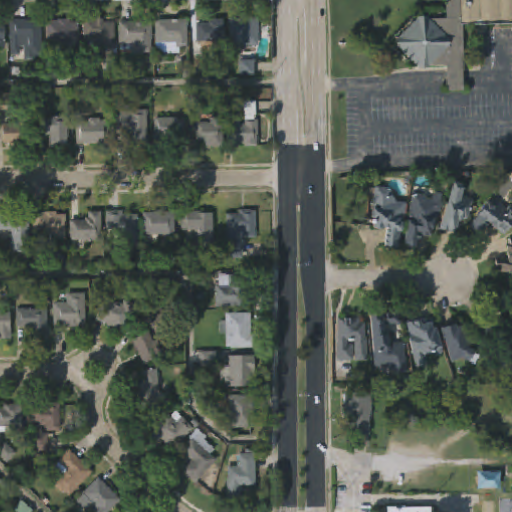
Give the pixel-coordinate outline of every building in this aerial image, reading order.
[(511,0),(511,26),(465,26),(466,76),(466,92),(449,93),(449,76),(448,67),(432,68),(428,71),(421,69),(400,49),(400,39),(421,19),(449,20),(448,0),(511,0)] [(142,17),(142,20),(148,20),(148,52),(130,52),(130,41),(116,42),(116,20),(130,19),(130,17),(142,17)] [(224,18),(223,45),(213,45),(213,41),(196,41),(197,22),(209,22),(209,18),(224,18)] [(255,46),(254,52),(227,50),(227,18),(257,18),(256,46),(255,46)] [(157,53),(156,19),(188,19),(189,45),(179,45),(179,52),(157,53)] [(70,20),(70,23),(80,23),(80,49),(68,49),(68,45),(48,44),(48,28),(46,28),(46,21),(70,20)] [(100,20),(100,24),(116,24),(115,57),(107,57),(107,60),(96,60),(97,40),(83,38),(83,20),(100,20)] [(33,21),(33,22),(43,22),(43,61),(25,61),(25,47),(21,47),(21,56),(11,56),(11,21),(33,21)] [(241,94),(241,100),(254,100),(254,116),(252,115),(252,120),(255,120),(254,144),(226,143),(226,94),(241,94)] [(125,97),(125,106),(134,106),(134,110),(148,110),(148,146),(130,146),(130,130),(116,130),(116,97),(125,97)] [(195,142),(194,121),(209,121),(209,116),(222,115),(222,145),(205,145),(205,142),(195,142)] [(68,116),(68,147),(51,147),(51,134),(37,134),(37,116),(68,116)] [(185,117),(184,147),(172,147),(172,139),(152,139),(153,117),(185,117)] [(101,118),(101,121),(107,121),(107,143),(77,143),(77,120),(90,120),(90,118),(101,118)] [(5,142),(3,142),(4,123),(31,124),(30,143),(5,142)] [(469,200),(462,221),(456,219),(452,233),(436,230),(451,182),(459,184),(461,188),(458,197),(469,200)] [(383,187),(391,188),(390,193),(396,200),(406,202),(398,247),(384,245),(388,226),(385,225),(385,227),(373,225),(375,217),(371,216),(373,206),(371,206),(373,193),(368,192),(369,187),(374,188),(374,185),(383,187)] [(440,195),(440,200),(441,201),(439,213),(437,212),(433,236),(421,234),(420,239),(418,238),(416,248),(401,246),(410,193),(423,195),(425,199),(429,199),(431,193),(440,195)] [(499,205),(503,209),(506,205),(508,207),(510,205),(511,206),(511,223),(502,236),(487,224),(477,236),(466,227),(489,197),(499,205)] [(202,211),(202,213),(214,213),(213,246),(206,246),(206,251),(196,251),(196,230),(181,230),(182,210),(202,211)] [(256,210),(256,239),(242,239),(242,232),(238,232),(238,240),(244,240),(244,257),(228,257),(228,214),(241,214),(241,210),(256,210)] [(57,211),(57,214),(67,214),(67,239),(55,239),(55,236),(34,236),(34,213),(57,211)] [(77,240),(71,240),(71,220),(85,220),(85,217),(89,217),(89,211),(103,211),(103,240),(77,240)] [(123,211),(123,215),(139,215),(139,248),(120,248),(120,230),(107,230),(107,211),(123,211)] [(0,212),(21,212),(21,213),(30,213),(30,248),(23,248),(23,253),(12,253),(12,230),(0,230),(0,212)] [(175,212),(176,239),(164,239),(164,234),(144,234),(144,212),(175,212)] [(511,273),(490,274),(490,260),(505,260),(506,239),(511,239),(511,235),(511,234),(511,273)] [(249,275),(249,285),(253,285),(252,296),(255,296),(255,307),(216,306),(216,285),(223,285),(223,275),(249,275)] [(115,301),(124,305),(125,301),(136,305),(125,332),(96,319),(106,292),(117,297),(115,301)] [(80,324),(80,328),(68,328),(68,325),(53,325),(54,303),(67,303),(67,293),(86,294),(86,324),(80,324)] [(165,316),(159,307),(148,315),(155,324),(165,316)] [(48,309),(48,340),(30,340),(30,327),(17,327),(16,309),(48,309)] [(401,309),(402,323),(388,324),(389,330),(392,333),(393,343),(407,342),(410,372),(393,374),(393,369),(391,369),(390,366),(375,367),(374,351),(376,351),(373,312),(391,312),(391,310),(401,309)] [(0,311),(10,312),(10,341),(0,341),(0,311)] [(252,315),(251,335),(256,335),(256,348),(226,348),(226,335),(220,335),(220,321),(226,321),(227,313),(252,314),(252,315)] [(361,317),(361,323),(367,323),(367,337),(368,337),(369,361),(356,361),(356,341),(348,341),(348,345),(354,345),(354,360),(339,360),(338,317),(361,317)] [(431,319),(434,329),(436,328),(442,348),(440,349),(441,351),(423,356),(426,366),(415,369),(410,351),(411,350),(404,323),(412,321),(412,322),(431,319)] [(485,332),(495,343),(499,339),(503,343),(511,334),(511,370),(511,372),(489,350),(491,348),(475,332),(485,322),(489,326),(485,332)] [(454,328),(460,326),(464,338),(467,340),(469,350),(473,352),(467,363),(460,359),(448,363),(438,329),(453,325),(454,328)] [(149,330),(149,331),(152,330),(153,333),(158,330),(161,338),(166,335),(173,349),(145,364),(132,338),(149,330)] [(216,366),(200,366),(200,351),(227,352),(226,362),(216,362),(216,366)] [(254,369),(254,388),(225,387),(225,377),(221,377),(221,367),(229,367),(229,356),(256,356),(256,369),(254,369)] [(158,369),(160,394),(170,393),(170,406),(165,406),(165,409),(137,411),(136,397),(140,397),(139,392),(142,392),(143,370),(158,369)] [(352,392),(352,394),(373,393),(373,417),(371,417),(371,436),(355,436),(354,418),(348,418),(348,409),(345,409),(345,392),(352,392)] [(255,409),(255,427),(230,427),(230,419),(228,419),(228,408),(230,408),(230,396),(255,396),(255,409)] [(23,404),(23,431),(10,431),(10,427),(0,427),(0,408),(3,408),(3,405),(23,404)] [(59,420),(59,431),(47,431),(47,426),(42,426),(42,434),(53,435),(53,438),(48,438),(48,451),(33,451),(32,407),(46,407),(46,404),(61,404),(61,420),(59,420)] [(177,412),(190,425),(191,424),(190,423),(195,418),(201,424),(196,428),(194,426),(195,429),(172,450),(161,439),(157,443),(147,432),(167,413),(171,417),(177,412)] [(217,460),(197,483),(184,471),(193,461),(182,451),(192,440),(190,438),(198,429),(207,437),(205,440),(216,450),(211,455),(217,460)] [(94,473),(70,497),(64,491),(62,493),(53,484),(67,470),(59,462),(71,449),(94,473)] [(242,500),(228,500),(229,467),(239,467),(239,454),(256,455),(256,487),(242,486),(242,500)] [(478,490),(498,490),(498,475),(478,475),(478,490)] [(121,500),(109,511),(95,511),(94,511),(97,509),(93,504),(86,511),(77,501),(99,478),(121,500)]
